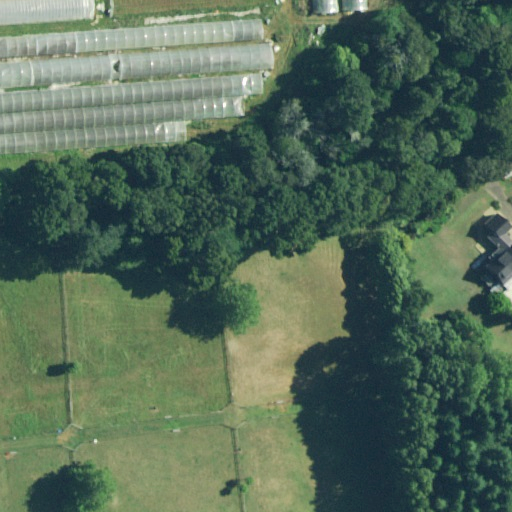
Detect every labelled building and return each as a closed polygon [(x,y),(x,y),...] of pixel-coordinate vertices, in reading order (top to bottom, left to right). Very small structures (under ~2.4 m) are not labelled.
[(338,14),(336,0),(311,0),(313,16),(338,14)] [(340,0),(341,14),(365,12),(363,0),(340,0)] [(0,60),(109,52),(112,52),(115,52),(262,43),(261,21),(0,37),(0,60)] [(262,43),(115,52),(117,80),(264,70),(271,70),(269,42),(262,43)] [(110,80),(0,88),(0,111),(266,95),(264,70),(117,80),(114,80),(110,80)] [(486,291),(496,282),(498,284),(511,271),(511,246),(510,245),(507,247),(498,237),(510,226),(499,214),(478,233),(494,250),(479,264),(484,269),(474,278),(486,291)]
